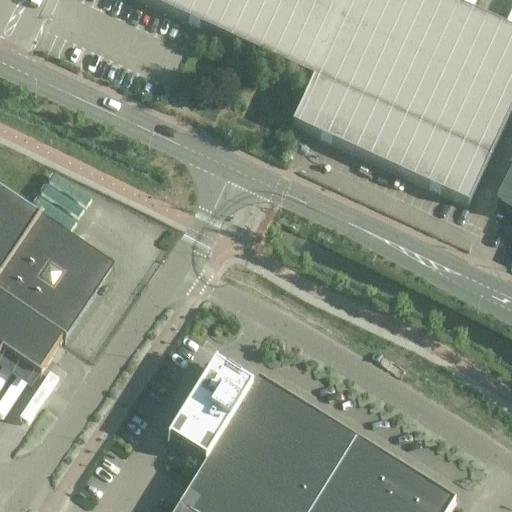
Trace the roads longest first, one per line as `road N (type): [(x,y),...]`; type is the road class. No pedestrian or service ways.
road 1 (unclassified): [(511,463),(177,269)]
road 2 (secondary): [(511,302),(231,169)]
road 3 (unclassified): [(19,494),(177,269)]
road 4 (secondary): [(231,169),(0,63)]
